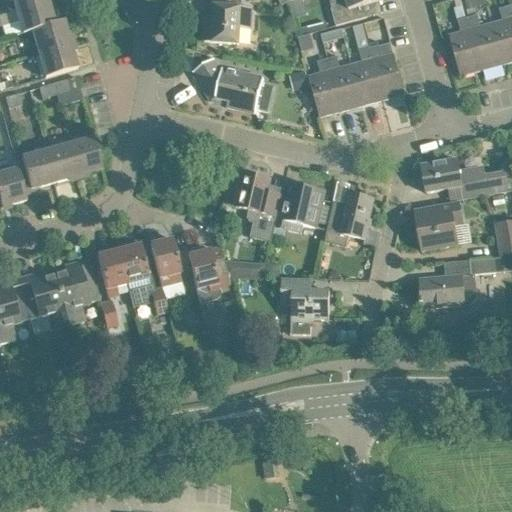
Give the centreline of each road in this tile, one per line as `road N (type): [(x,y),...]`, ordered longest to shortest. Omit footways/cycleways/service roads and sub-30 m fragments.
road 1 (residential): [(141,117),(336,161),(409,146)]
road 2 (secondary): [(0,456),(236,414)]
road 3 (residential): [(0,250),(91,223),(121,204),(141,117)]
road 4 (residential): [(378,309),(409,146)]
road 5 (residential): [(452,136),(414,0)]
road 6 (residential): [(141,117),(152,48),(147,15),(133,0)]
